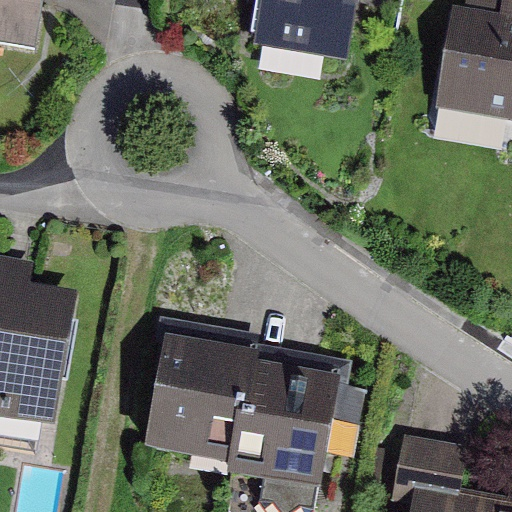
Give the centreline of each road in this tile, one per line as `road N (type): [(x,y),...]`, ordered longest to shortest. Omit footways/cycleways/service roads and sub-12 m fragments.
road 1 (residential): [(230,141),(214,98),(175,73),(128,76),(109,87),(85,124),(83,146),(97,188),(135,214),(181,213),(217,186)]
road 2 (residential): [(217,186),(511,388)]
